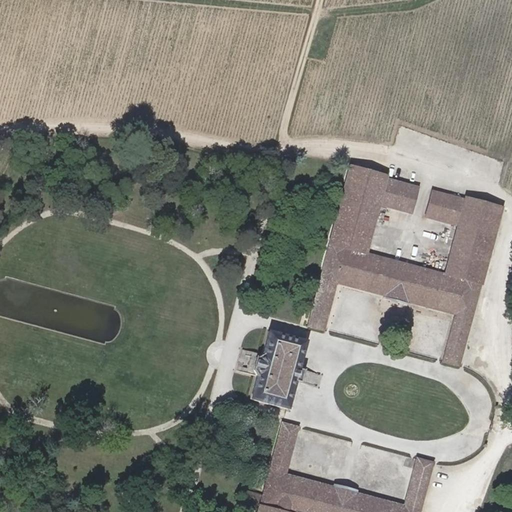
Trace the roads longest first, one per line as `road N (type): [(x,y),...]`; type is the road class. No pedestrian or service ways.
road 1 (track): [(0,126),(379,153),(511,202)]
road 2 (track): [(469,511),(504,422),(494,314),(511,227)]
road 3 (unknown): [(233,338),(276,149)]
